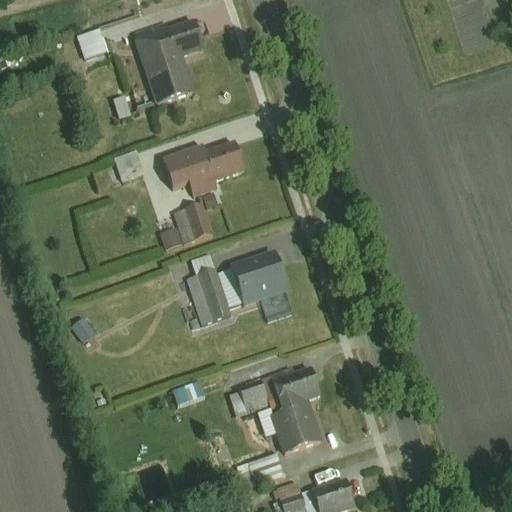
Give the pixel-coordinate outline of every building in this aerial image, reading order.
[(192,24),(138,43),(161,109),(198,96),(185,60),(203,54),(192,24)] [(102,32),(78,40),(86,61),(109,53),(102,32)] [(129,98),(116,101),(119,121),(132,119),(129,98)] [(205,147),(167,161),(177,192),(191,187),(195,199),(220,190),(218,185),(246,175),(236,145),(207,155),(205,147)] [(117,158),(121,182),(143,179),(139,155),(117,158)] [(204,206),(177,216),(181,229),(188,247),(215,237),(204,206)] [(181,229),(164,236),(170,253),(188,247),(181,229)] [(276,256),(237,270),(250,307),(289,293),(276,256)] [(216,272),(189,281),(205,326),(232,316),(216,272)] [(89,322),(76,331),(92,352),(104,344),(89,322)] [(237,380),(241,391),(264,384),(260,372),(237,380)] [(321,400),(312,374),(276,386),(284,412),(312,403),(321,400)] [(264,384),(241,391),(248,410),(270,403),(264,384)] [(177,392),(179,406),(204,402),(202,388),(177,392)] [(274,415),(287,456),(325,443),(312,403),(284,412),(274,415)] [(279,456),(248,467),(256,491),(287,480),(279,456)] [(356,511),(347,482),(314,493),(320,511),(356,511)] [(300,485),(277,493),(284,511),(301,511),(309,509),(300,485)]
